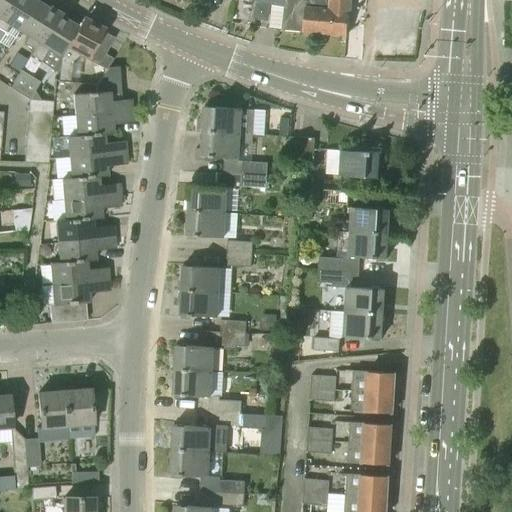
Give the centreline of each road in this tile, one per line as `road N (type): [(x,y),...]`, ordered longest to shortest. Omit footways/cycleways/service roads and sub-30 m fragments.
road 1 (secondary): [(440,511),(458,194)]
road 2 (residential): [(135,337),(160,144),(185,44)]
road 3 (tertiary): [(462,115),(385,104),(185,44)]
road 4 (residential): [(133,511),(135,337)]
road 5 (residential): [(0,349),(135,337)]
